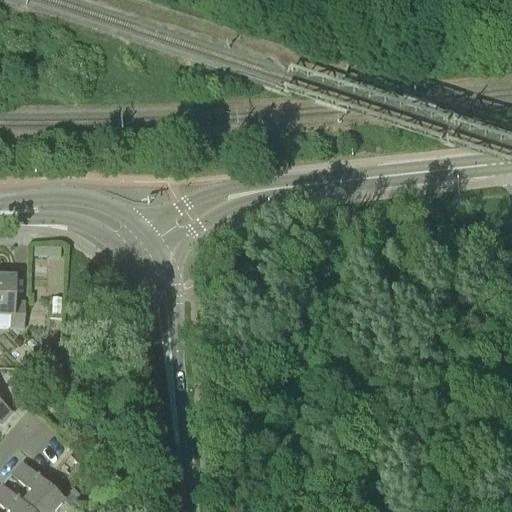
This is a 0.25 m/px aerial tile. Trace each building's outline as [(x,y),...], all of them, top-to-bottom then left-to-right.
[(0,279),(0,319),(10,320),(9,330),(24,331),(25,305),(13,305),(14,280),(0,279)] [(27,373),(23,373),(14,373),(13,389),(25,390),(26,390),(27,373)] [(0,426),(1,427),(12,415),(0,404),(0,426)] [(69,476),(76,469),(67,460),(60,468),(69,476)] [(20,505),(28,511),(54,511),(63,503),(23,465),(11,478),(30,494),(20,505)] [(28,511),(20,505),(2,488),(0,490),(0,508),(4,511),(28,511)]
